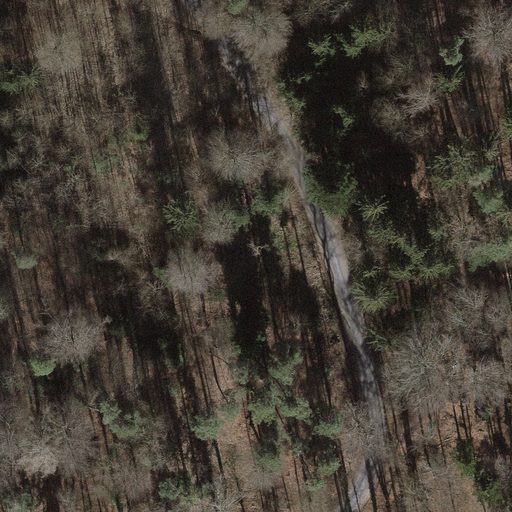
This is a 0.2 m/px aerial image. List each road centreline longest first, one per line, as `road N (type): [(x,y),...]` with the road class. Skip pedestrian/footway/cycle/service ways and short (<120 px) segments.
road 1 (track): [(222,37),(285,141),(324,228),(373,401),(376,448)]
road 2 (track): [(367,0),(222,37)]
